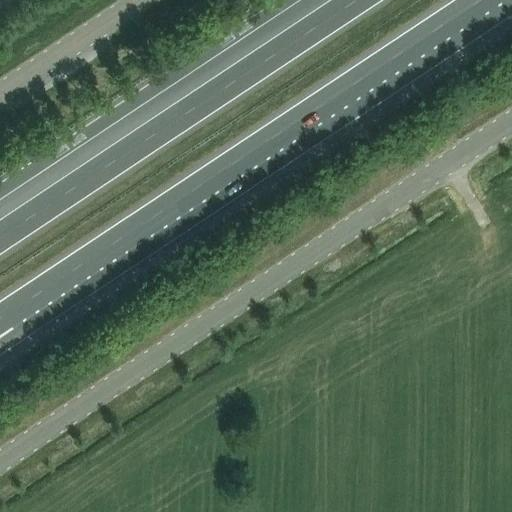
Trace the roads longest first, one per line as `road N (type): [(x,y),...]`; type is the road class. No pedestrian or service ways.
road 1 (unclassified): [(0,465),(511,121)]
road 2 (motorway): [(6,316),(482,0)]
road 3 (motorway): [(354,0),(0,236)]
road 4 (unclassified): [(0,92),(143,0)]
